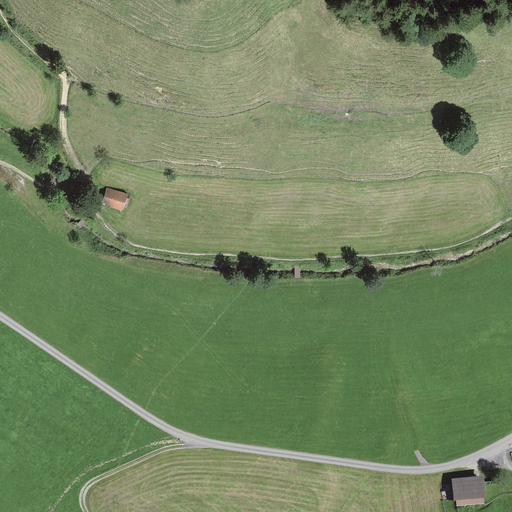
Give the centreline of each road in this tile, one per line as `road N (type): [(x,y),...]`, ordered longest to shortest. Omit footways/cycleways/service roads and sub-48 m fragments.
road 1 (track): [(511,438),(453,464),(411,470),(203,442),(150,418),(0,315)]
road 2 (track): [(203,442),(160,450),(95,479),(83,491),(85,511)]
